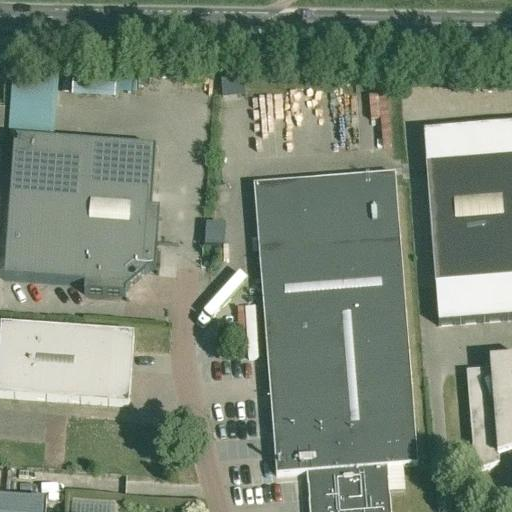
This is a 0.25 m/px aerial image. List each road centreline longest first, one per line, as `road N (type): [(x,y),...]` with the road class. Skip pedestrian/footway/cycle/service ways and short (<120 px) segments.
road 1 (secondary): [(511,27),(0,17)]
road 2 (unclassified): [(235,511),(204,389),(196,309),(204,260)]
